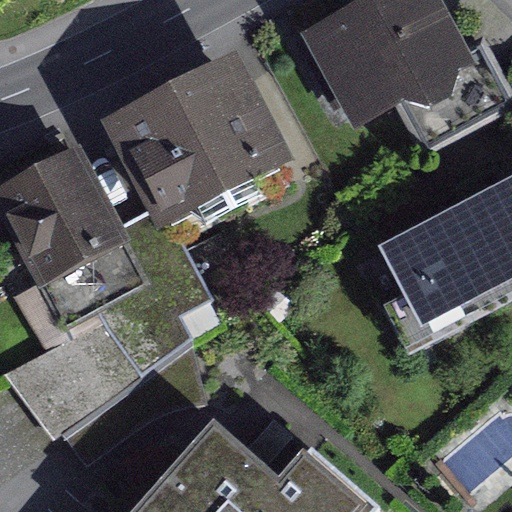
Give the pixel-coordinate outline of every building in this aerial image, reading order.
[(451,0),(376,0),(319,27),(366,126),(485,69),(451,0)] [(244,56),(124,120),(177,219),(297,155),(244,56)] [(76,154),(0,193),(0,198),(74,342),(10,373),(58,434),(189,335),(180,317),(209,297),(158,209),(118,228),(76,154)] [(511,185),(372,254),(414,341),(511,293),(511,185)] [(220,420),(138,511),(367,511),(379,499),(318,446),(287,480),(220,420)]
